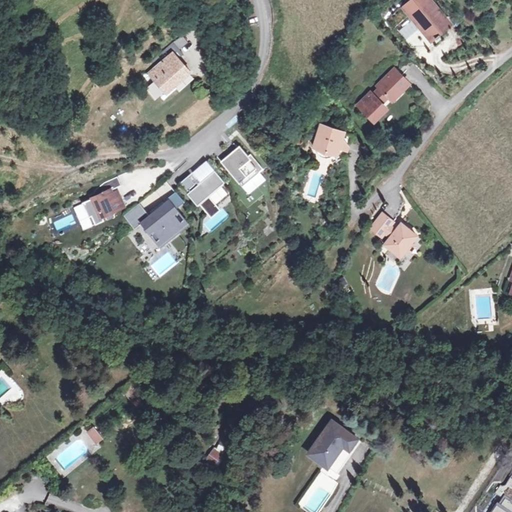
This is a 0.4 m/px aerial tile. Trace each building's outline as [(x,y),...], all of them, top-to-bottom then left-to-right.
[(427,0),(412,0),(403,8),(431,41),(434,38),(436,40),(440,36),(438,35),(450,26),(427,0)] [(147,75),(165,95),(190,72),(178,59),(183,55),(173,43),(152,62),(157,67),(147,75)] [(385,107),(381,103),(388,97),(389,98),(392,101),(394,103),(412,86),(409,84),(394,69),(377,86),(380,88),(373,95),(371,92),(358,105),(372,119),(385,107)] [(322,128),(321,132),(316,150),(322,152),(323,157),(328,158),(331,157),(331,155),(333,155),(346,159),(348,159),(354,137),(322,128)] [(260,173),(264,170),(251,155),(247,158),(238,147),(228,156),(230,158),(223,165),(243,188),(260,173)] [(346,159),(333,155),(333,158),(334,159),(338,163),(346,159)] [(221,186),(225,182),(215,171),(190,193),(208,215),(218,206),(209,196),(221,186)] [(243,188),(250,195),(267,181),(260,173),(243,188)] [(188,191),(198,183),(191,175),(181,183),(188,191)] [(124,208),(118,193),(113,195),(112,192),(123,187),(119,178),(106,184),(95,192),(95,193),(90,196),(91,199),(83,203),(92,226),(101,222),(100,218),(124,208)] [(218,206),(230,196),(221,186),(209,196),(218,206)] [(153,230),(162,241),(169,235),(174,236),(175,231),(182,225),(173,215),(177,212),(169,202),(150,218),(139,205),(124,217),(134,230),(142,224),(150,234),(153,230)] [(405,248),(410,242),(416,235),(401,223),(395,230),(390,225),(393,221),(382,213),(371,228),(381,236),(384,232),(390,237),(384,244),(399,256),(405,248)] [(410,242),(405,248),(410,252),(414,246),(410,242)] [(336,474),(360,441),(331,421),(308,454),(336,474)] [(95,427),(89,431),(93,436),(99,432),(95,427)] [(99,432),(93,436),(98,442),(104,438),(99,432)] [(205,457),(211,461),(219,449),(212,445),(205,457)] [(511,511),(511,478),(504,486),(498,485),(495,494),(501,499),(498,503),(490,511),(511,511)]
